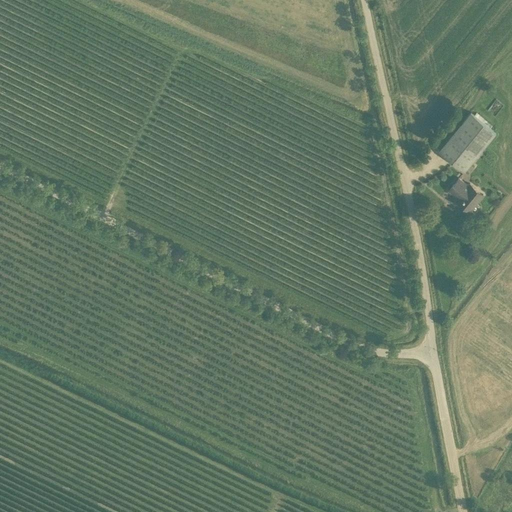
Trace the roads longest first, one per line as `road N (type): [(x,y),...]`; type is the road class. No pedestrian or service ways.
road 1 (unclassified): [(432,341),(381,350),(335,332),(0,165)]
road 2 (unclassified): [(432,341),(361,0)]
road 3 (unclassified): [(460,511),(432,341)]
